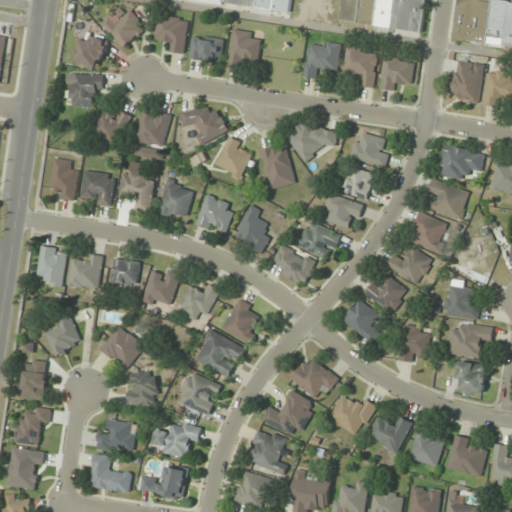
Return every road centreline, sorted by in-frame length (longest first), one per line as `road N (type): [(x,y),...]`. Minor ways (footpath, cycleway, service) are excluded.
road 1 (residential): [(209,511),(250,401),(405,203),(432,123),(449,0)]
road 2 (residential): [(17,210),(188,235),(257,269),(348,361),(426,401),(511,424)]
road 3 (residential): [(511,134),(144,81)]
road 4 (tertiary): [(0,355),(50,0)]
